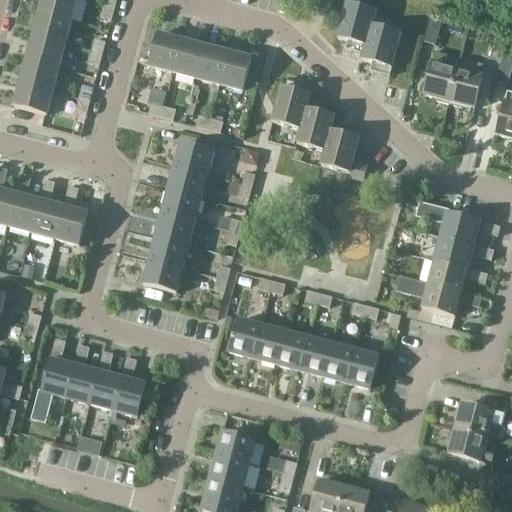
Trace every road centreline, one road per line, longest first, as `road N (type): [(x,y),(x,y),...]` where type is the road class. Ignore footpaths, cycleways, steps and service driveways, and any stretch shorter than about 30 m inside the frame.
road 1 (residential): [(511,290),(492,357),(431,364),(420,375),(407,427),(391,443),(190,393)]
road 2 (residential): [(177,0),(272,25),(445,179),(511,195)]
road 3 (residential): [(190,393),(199,355),(99,328),(89,318),(118,195),(118,179),(94,167)]
road 4 (residential): [(94,167),(140,0)]
